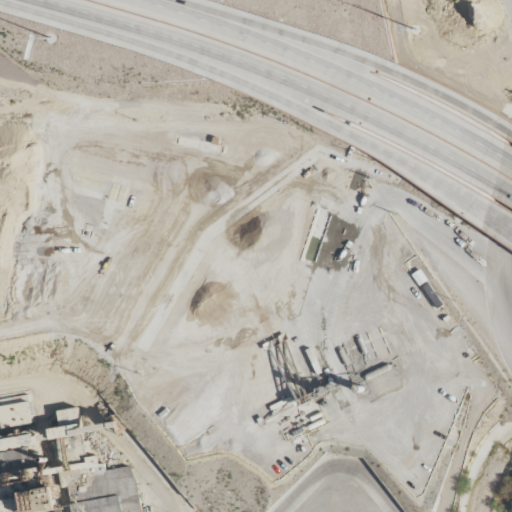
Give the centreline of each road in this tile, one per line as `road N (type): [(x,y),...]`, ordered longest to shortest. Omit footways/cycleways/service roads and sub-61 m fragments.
road 1 (motorway): [(0,1),(226,75),(400,160)]
road 2 (motorway): [(36,0),(246,64),(397,130)]
road 3 (motorway): [(393,99),(269,44),(135,0)]
road 4 (motorway): [(395,74),(333,49),(149,0)]
road 5 (motorway): [(511,162),(393,99)]
road 6 (motorway): [(397,130),(511,193)]
road 7 (motorway): [(400,160),(511,227)]
road 8 (motorway): [(509,132),(395,74)]
